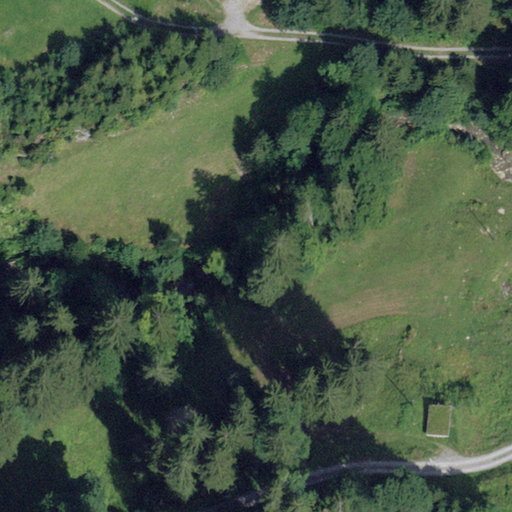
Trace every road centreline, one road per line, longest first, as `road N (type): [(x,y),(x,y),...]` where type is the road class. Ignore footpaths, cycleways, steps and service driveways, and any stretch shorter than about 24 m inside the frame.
road 1 (track): [(511,54),(169,31),(101,0)]
road 2 (unclassified): [(511,451),(477,466),(404,460),(343,469),(238,511)]
